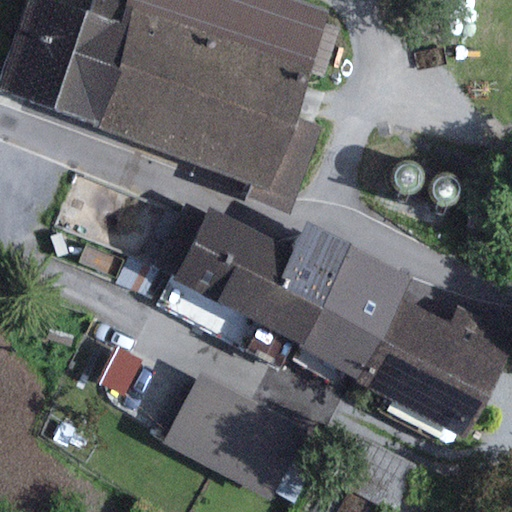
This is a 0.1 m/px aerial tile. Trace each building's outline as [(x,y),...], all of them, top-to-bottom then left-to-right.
[(39,0),(18,0),(0,59),(0,92),(86,127),(112,25),(103,22),(110,0),(84,0),(80,14),(39,0)] [(322,10),(291,0),(121,0),(112,25),(86,127),(240,188),(235,197),(283,212),(317,127),(283,114),(322,10)] [(390,191),(395,193),(400,194),(406,193),(410,190),(414,186),(416,182),(416,177),(415,172),(412,167),(408,164),(403,163),(398,162),(393,164),(389,167),(386,171),(384,177),(385,182),(387,187),(390,191)] [(511,175),(472,172),(469,215),(511,219),(511,175)] [(426,203),(430,206),(436,207),(441,206),(445,203),(449,199),(451,195),(451,189),(450,184),(447,180),(443,177),(438,175),(433,175),(428,177),(424,180),(421,184),(420,189),(420,195),(422,200),(426,203)] [(199,207),(161,280),(288,345),(337,248),(294,227),(282,250),(199,207)] [(401,280),(337,248),(288,345),(351,377),(392,297),(401,280)] [(351,377),(346,383),(453,441),(509,336),(454,306),(444,325),(392,297),(351,377)] [(211,471),(248,401),(193,373),(156,443),(211,471)] [(248,401),(211,471),(263,497),(299,428),(248,401)] [(350,435),(327,480),(389,511),(391,511),(414,468),(350,435)]
